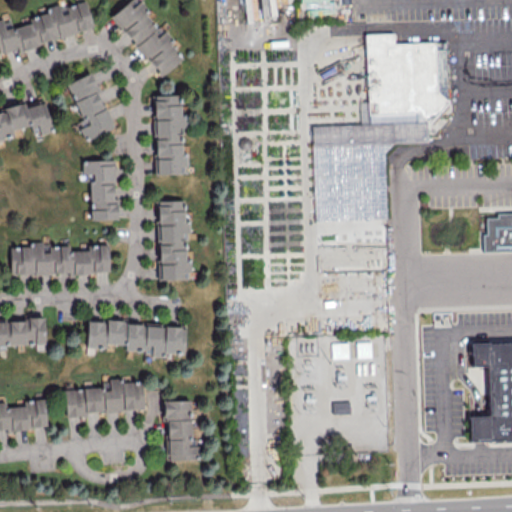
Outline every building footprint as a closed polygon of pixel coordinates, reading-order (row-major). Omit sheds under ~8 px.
[(161,75),(183,57),(135,0),(130,0),(112,15),(161,75)] [(92,27),(85,1),(10,23),(8,17),(0,19),(0,52),(17,48),(17,49),(92,27)] [(309,128),(313,221),(385,219),(383,152),(393,142),(425,141),(424,127),(449,103),(447,42),(394,43),(394,34),(364,35),(367,101),(358,102),(358,126),(309,128)] [(65,83),(83,123),(77,126),(84,140),(114,126),(90,72),(65,83)] [(180,155),(179,94),(154,95),(155,173),(179,173),(179,166),(185,166),(185,155),(180,155)] [(81,160),(81,173),(89,173),(90,219),(116,219),(116,198),(114,198),(113,159),(81,160)] [(158,279),(188,278),(188,260),(185,260),(185,200),(157,200),(158,279)] [(483,237),(483,253),(511,252),(511,215),(498,215),(498,219),(486,219),(487,237),(483,237)] [(10,274),(108,271),(107,244),(86,245),(87,249),(68,250),(68,246),(42,247),(41,241),(27,241),(28,246),(9,247),(10,274)] [(184,325),(86,319),(85,346),(105,347),(105,343),(124,344),(123,351),(163,354),(163,351),(182,352),(184,325)] [(346,342),(330,343),(330,358),(347,357),(346,342)] [(511,344),(471,345),(472,369),(488,368),(489,419),(468,419),(469,445),(511,443),(511,344)] [(64,416),(86,415),(86,412),(143,408),(141,380),(121,382),(120,377),(108,378),(108,386),(62,390),(64,416)] [(189,399),(164,400),(166,459),(198,459),(198,445),(190,445),(189,399)] [(332,403),(349,402),(350,414),(332,414),(332,403)]
